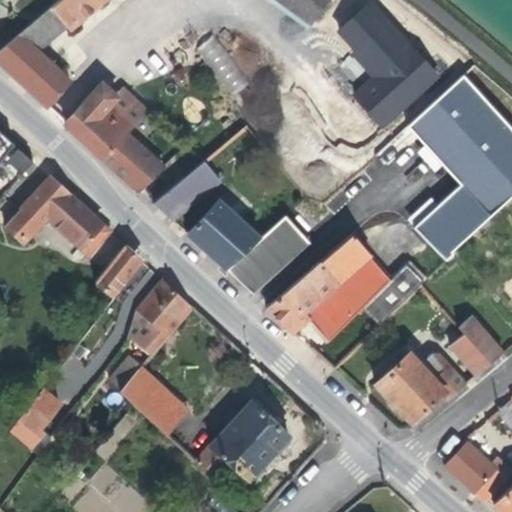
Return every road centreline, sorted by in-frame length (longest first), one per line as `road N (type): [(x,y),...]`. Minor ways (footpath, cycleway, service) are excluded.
road 1 (tertiary): [(0,85),(385,444)]
road 2 (residential): [(409,463),(511,373)]
